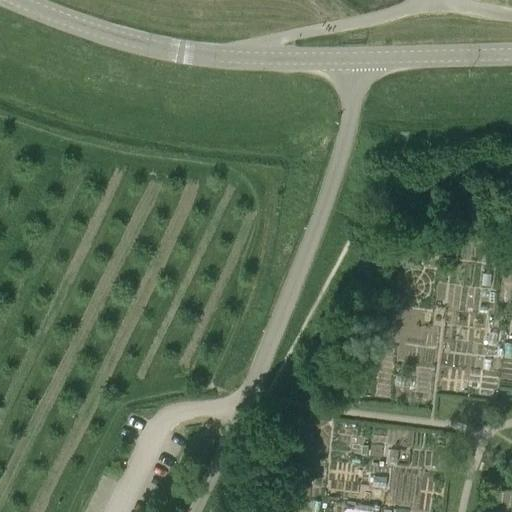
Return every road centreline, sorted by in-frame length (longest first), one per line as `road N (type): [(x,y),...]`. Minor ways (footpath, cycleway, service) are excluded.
road 1 (unclassified): [(192,511),(321,209),(349,111),(347,59)]
road 2 (tertiary): [(13,0),(145,47),(226,58)]
road 3 (unclassified): [(435,0),(226,58)]
road 4 (tertiary): [(511,54),(347,59)]
road 5 (tertiary): [(347,59),(226,58)]
